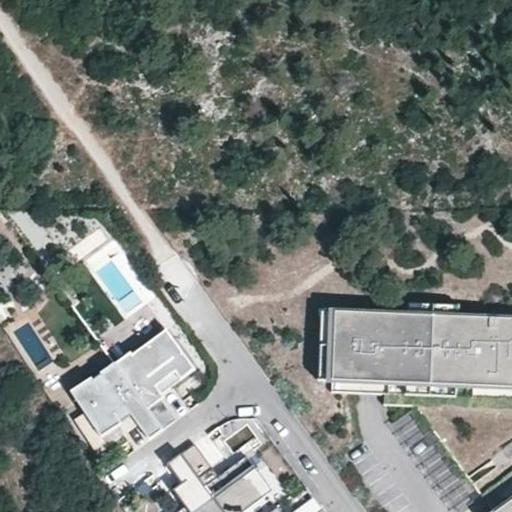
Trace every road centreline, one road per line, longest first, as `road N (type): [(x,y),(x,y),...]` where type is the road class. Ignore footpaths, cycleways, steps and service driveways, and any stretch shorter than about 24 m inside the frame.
road 1 (residential): [(361,511),(136,197)]
road 2 (track): [(136,197),(0,8)]
